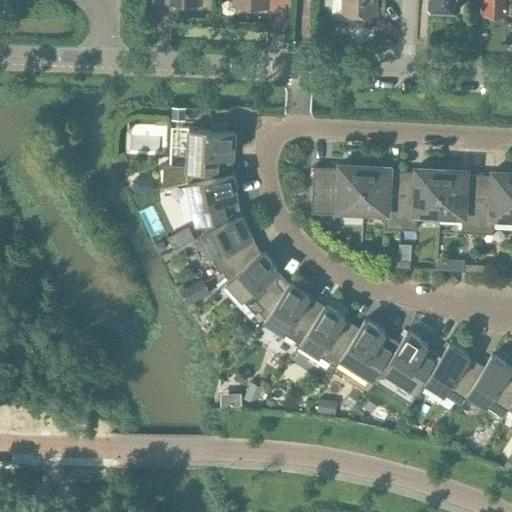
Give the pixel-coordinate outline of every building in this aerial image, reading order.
[(375,0),(343,0),(343,12),(376,13),(375,0)] [(428,0),(428,7),(460,9),(459,0),(428,0)] [(483,0),(483,10),(507,11),(506,0),(483,0)] [(230,173),(230,172),(231,153),(234,154),(234,144),(236,144),(237,132),(235,132),(235,129),(228,129),(228,123),(211,122),(210,128),(189,127),(187,165),(163,164),(162,188),(188,182),(188,181),(190,181),(230,173)] [(363,209),(365,163),(340,162),(340,167),(314,165),(312,212),(340,213),(340,208),(363,209)] [(365,163),(363,209),(386,210),(385,227),(400,228),(403,170),(390,169),(390,165),(365,163)] [(403,170),(400,228),(416,229),(417,212),(440,213),(442,167),(417,166),(417,170),(403,170)] [(442,167),(440,213),(463,214),(462,231),(477,232),(480,173),(467,173),(467,168),(442,167)] [(480,173),(477,232),(493,232),(494,215),(511,216),(511,170),(494,170),(494,174),(480,173)] [(239,215),(239,214),(235,196),(238,195),(236,186),(238,185),(235,174),(233,174),(233,171),(230,172),(230,173),(190,181),(188,181),(188,182),(197,223),(201,222),(203,232),(203,233),(239,215)] [(259,252),(250,235),(253,234),(249,226),(250,225),(245,214),(243,215),(242,212),(239,214),(239,215),(203,233),(203,232),(201,233),(220,272),(224,270),(229,279),(229,280),(259,252)] [(288,284),(288,283),(275,270),(277,268),(271,261),(272,259),(264,250),(263,252),(261,250),(259,252),(229,280),(229,279),(227,281),(256,312),(259,309),(266,317),(266,318),(288,284)] [(399,267),(399,259),(388,259),(387,267),(399,267)] [(399,259),(399,267),(410,268),(411,260),(399,259)] [(475,271),(476,263),(464,263),(464,271),(475,271)] [(476,263),(475,271),(487,272),(487,264),(476,263)] [(264,320),(300,343),(324,306),(323,306),(308,296),(310,294),(302,289),(303,287),(293,281),(292,282),(289,281),(288,283),(288,284),(266,318),(266,317),(264,320)] [(300,343),(336,365),(341,358),(340,358),(359,329),(358,329),(344,319),(345,316),(337,311),(338,310),(328,303),(327,305),(325,303),(323,306),(324,306),(300,343)] [(399,344),(383,334),(385,332),(377,327),(378,325),(368,318),(367,320),(365,319),(358,329),(359,329),(340,358),(341,358),(376,381),(383,370),(399,344)] [(441,356),(441,355),(426,346),(428,343),(420,338),(421,336),(411,330),(410,332),(407,330),(399,344),(383,370),(419,393),(426,382),(425,381),(441,356)] [(484,368),(483,367),(468,358),(470,355),(462,350),(463,348),(453,342),(452,344),(449,342),(441,355),(441,356),(425,381),(426,382),(461,404),(468,393),(484,368)] [(511,401),(511,370),(511,369),(511,367),(511,366),(504,362),(506,360),(495,353),(494,355),(492,354),(483,367),(484,368),(468,393),(504,416),(511,405),(510,405),(511,401)]
